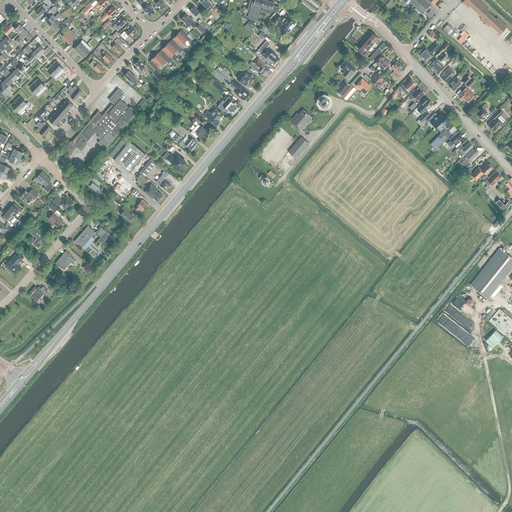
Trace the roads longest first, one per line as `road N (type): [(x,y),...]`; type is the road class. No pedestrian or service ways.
road 1 (primary): [(19,383),(342,1)]
road 2 (unclassified): [(267,511),(511,213)]
road 3 (residential): [(0,306),(85,212),(40,157)]
road 4 (unclassified): [(284,175),(344,105),(375,111),(412,64)]
road 5 (tertiary): [(511,169),(412,64)]
road 6 (residential): [(97,89),(8,0)]
